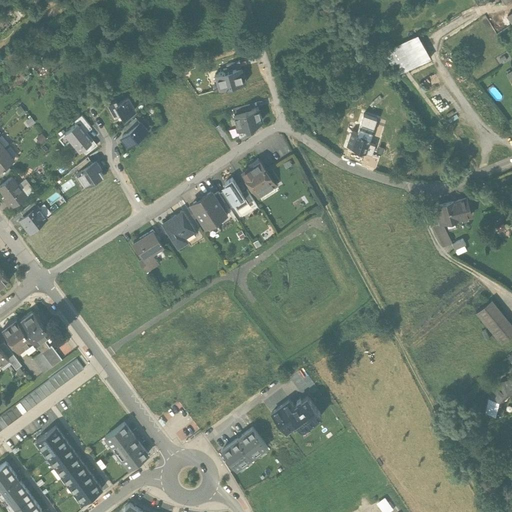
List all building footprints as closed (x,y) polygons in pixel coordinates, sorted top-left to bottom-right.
[(429,61),(416,38),(384,55),(400,77),(429,61)] [(344,53),(318,66),(322,74),(343,65),(341,61),(351,56),(344,44),(340,46),(344,53)] [(499,67),(508,62),(504,55),(495,60),(499,67)] [(357,77),(364,85),(370,79),(369,77),(373,74),(366,65),(361,69),(364,72),(357,77)] [(223,73),(214,75),(219,91),(246,83),(243,73),(241,74),(240,68),(229,72),(228,69),(223,70),(223,73)] [(432,68),(415,78),(420,87),(437,76),(432,68)] [(135,110),(128,97),(117,103),(116,101),(110,104),(109,103),(105,105),(113,120),(117,118),(116,115),(121,112),(124,118),(135,110)] [(21,105),(15,109),(20,116),(26,111),(21,105)] [(232,110),(234,116),(251,111),(249,105),(232,110)] [(249,129),(262,121),(258,109),(251,111),(234,116),(233,116),(237,128),(229,131),(231,138),(239,136),(249,129)] [(74,121),(76,124),(77,123),(84,132),(90,126),(81,115),(74,121)] [(30,128),(36,123),(31,117),(25,121),(30,128)] [(365,156),(373,134),(376,122),(370,120),(363,118),(359,130),(357,136),(352,151),(365,156)] [(146,130),(139,122),(122,136),(128,145),(134,140),(135,141),(141,136),(140,135),(146,130)] [(64,133),(58,138),(64,145),(70,140),(79,152),(82,149),(86,154),(96,146),(92,142),(84,132),(77,123),(76,124),(64,133)] [(227,134),(220,124),(215,127),(222,138),(227,134)] [(252,134),(249,129),(239,136),(242,141),(252,134)] [(47,139),(42,133),(36,138),(41,144),(47,139)] [(379,136),(373,134),(365,156),(372,158),(379,136)] [(347,149),(352,151),(357,136),(352,135),(347,149)] [(14,159),(5,148),(0,152),(0,169),(7,164),(14,159)] [(76,166),(79,171),(92,163),(88,156),(76,166)] [(290,159),(282,163),(285,169),(293,165),(290,159)] [(79,171),(77,173),(86,187),(103,176),(99,170),(101,169),(95,160),(92,163),(79,171)] [(242,172),(258,197),(276,186),(260,160),(242,172)] [(11,169),(7,164),(0,169),(0,174),(2,176),(11,169)] [(2,198),(10,207),(26,195),(11,176),(0,184),(0,189),(5,196),(2,198)] [(225,184),(222,186),(223,188),(224,190),(234,205),(237,210),(248,203),(242,193),(232,178),(225,183),(225,184)] [(229,208),(234,205),(224,190),(219,193),(229,208)] [(247,190),(242,193),(248,203),(253,200),(247,190)] [(227,217),(211,192),(192,204),(193,205),(199,215),(208,229),(227,217)] [(20,211),(24,216),(36,207),(32,201),(20,211)] [(470,218),(466,201),(434,209),(439,226),(442,226),(470,218)] [(194,218),(199,215),(193,205),(187,209),(194,218)] [(20,219),(31,232),(47,219),(37,206),(36,207),(24,216),(20,219)] [(451,245),(442,226),(439,226),(434,209),(425,211),(443,249),(451,245)] [(174,216),(163,224),(178,247),(187,241),(184,237),(195,231),(182,211),(174,216)] [(248,228),(243,231),(246,236),(251,233),(248,228)] [(153,230),(133,242),(143,258),(145,261),(152,257),(151,254),(163,247),(153,230)] [(463,242),(452,247),(455,253),(466,247),(463,242)] [(152,257),(145,261),(143,258),(139,261),(146,272),(157,265),(152,257)] [(0,286),(9,279),(0,266),(0,286)] [(511,335),(511,325),(491,301),(476,314),(502,345),(511,335)] [(50,333),(34,310),(19,321),(33,340),(41,351),(52,366),(62,359),(51,344),(49,346),(43,338),(50,333)] [(33,340),(19,321),(16,318),(2,328),(19,351),(33,340)] [(7,345),(1,348),(8,358),(7,358),(15,369),(21,364),(7,345)] [(1,348),(0,346),(0,363),(7,358),(8,358),(1,348)] [(52,366),(41,351),(32,358),(43,372),(52,366)] [(83,369),(76,359),(49,379),(49,380),(56,389),(83,369)] [(20,401),(27,411),(56,389),(49,380),(20,401)] [(511,381),(501,384),(498,387),(495,387),(490,393),(491,396),(488,398),(484,415),(485,416),(485,417),(486,417),(486,416),(498,419),(501,405),(508,397),(511,395),(511,381)] [(271,413),(286,433),(298,424),(302,430),(322,416),(307,396),(301,401),(300,399),(297,402),(298,403),(294,406),(290,400),(271,413)] [(20,401),(0,415),(0,430),(27,411),(20,401)] [(148,454),(124,422),(105,436),(129,468),(148,454)] [(56,426),(36,440),(43,450),(63,435),(56,426)] [(237,438),(252,458),(267,446),(253,427),(237,438)] [(63,435),(43,450),(50,458),(69,444),(63,435)] [(237,438),(222,450),(236,469),(252,458),(237,438)] [(69,444),(50,458),(56,467),(76,453),(69,444)] [(76,453),(56,467),(63,476),(82,462),(76,453)] [(6,461),(0,465),(0,493),(13,511),(41,511),(40,510),(41,509),(20,481),(20,482),(16,476),(17,476),(6,461)] [(82,462),(63,476),(69,485),(89,471),(82,462)] [(89,471),(69,485),(76,494),(95,479),(89,471)] [(95,479),(76,494),(83,503),(102,489),(95,479)] [(387,495),(377,502),(384,511),(388,511),(396,507),(387,495)] [(135,511),(138,508),(129,503),(125,506),(120,511),(135,511)]
